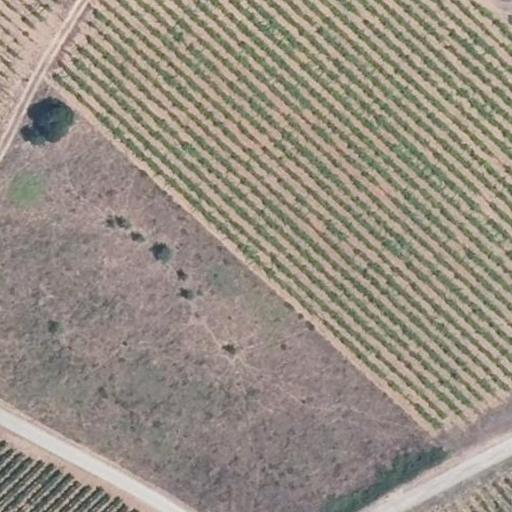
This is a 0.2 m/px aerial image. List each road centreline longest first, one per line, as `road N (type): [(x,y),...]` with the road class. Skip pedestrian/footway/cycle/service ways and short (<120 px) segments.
road 1 (unclassified): [(176,511),(0,414)]
road 2 (unclassified): [(511,442),(380,511)]
